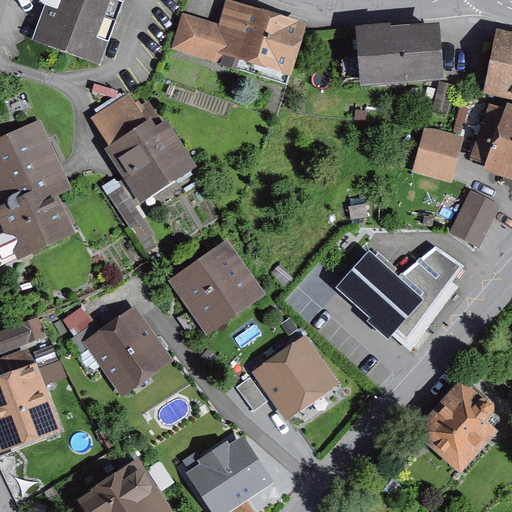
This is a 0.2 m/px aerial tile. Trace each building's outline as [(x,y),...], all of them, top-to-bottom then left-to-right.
[(38,0),(39,2),(48,7),(37,39),(98,61),(120,0),(38,0)] [(230,3),(222,30),(183,18),(174,46),(224,61),(223,65),(286,85),(302,34),(286,29),(287,26),(240,11),(242,6),(230,3)] [(361,30),(363,57),(365,81),(439,75),(435,30),(386,34),(386,28),(361,30)] [(511,89),(511,43),(500,41),(491,86),(511,89)] [(343,83),(365,81),(363,57),(341,59),(343,83)] [(440,82),(433,110),(447,113),(454,85),(440,82)] [(129,97),(95,119),(115,148),(110,151),(127,177),(131,174),(143,192),(188,164),(152,109),(141,116),(129,97)] [(511,110),(509,109),(506,117),(488,111),(471,160),(511,173),(511,110)] [(0,189),(6,186),(54,164),(38,128),(0,145),(0,170),(0,189)] [(418,169),(447,177),(457,139),(428,131),(418,169)] [(64,186),(54,164),(6,186),(11,196),(7,201),(10,210),(4,213),(11,228),(0,233),(0,255),(2,259),(66,229),(49,193),(64,186)] [(110,195),(131,227),(140,221),(120,189),(110,195)] [(472,194),(452,232),(478,245),(497,207),(472,194)] [(139,238),(147,251),(155,246),(147,233),(139,238)] [(370,255),(340,288),(390,333),(400,322),(419,327),(464,269),(438,250),(398,280),(370,255)] [(183,282),(209,320),(250,292),(224,253),(183,282)] [(87,308),(67,317),(73,332),(93,322),(87,308)] [(93,345),(122,386),(163,357),(134,316),(104,337),(95,323),(72,339),(82,353),(93,345)] [(0,333),(0,350),(0,351),(43,335),(36,318),(20,324),(21,325),(0,333)] [(334,387),(304,343),(257,376),(288,419),(334,387)] [(0,361),(0,421),(8,442),(56,424),(41,385),(65,375),(59,362),(28,374),(21,354),(0,361)] [(254,412),(267,402),(249,378),(236,388),(254,412)] [(423,431),(459,464),(492,428),(484,420),(492,410),(490,402),(484,397),(479,404),(461,388),(423,431)] [(232,511),(271,486),(241,442),(187,478),(210,511),(232,511)] [(81,502),(87,511),(160,511),(164,509),(135,466),(81,502)]
